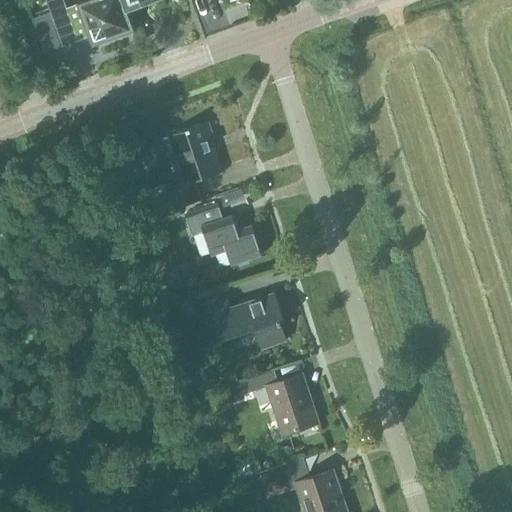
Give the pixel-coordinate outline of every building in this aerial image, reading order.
[(128,11),(123,0),(93,0),(67,9),(63,0),(47,0),(64,47),(90,38),(94,47),(135,32),(128,11)] [(123,0),(128,11),(159,0),(123,0)] [(207,121),(167,135),(183,181),(167,187),(166,184),(144,191),(152,216),(174,209),(173,207),(200,198),(194,181),(220,172),(209,140),(213,139),(207,121)] [(202,230),(210,255),(225,249),(231,264),(262,254),(251,224),(237,229),(231,213),(222,217),(217,202),(184,213),(191,233),(202,230)] [(220,339),(255,327),(262,348),(284,340),(279,324),(281,323),(279,319),(283,317),(274,292),(229,307),(224,290),(200,298),(205,316),(211,314),(220,339)] [(252,391),(267,386),(283,433),(317,421),(301,374),(278,382),(273,369),(248,378),(252,391)] [(260,471),(258,472),(263,487),(267,497),(292,488),(284,463),(260,471)] [(311,479),(295,484),(295,487),(303,510),(308,508),(309,511),(343,511),(336,490),(340,489),(334,471),(311,479)]
